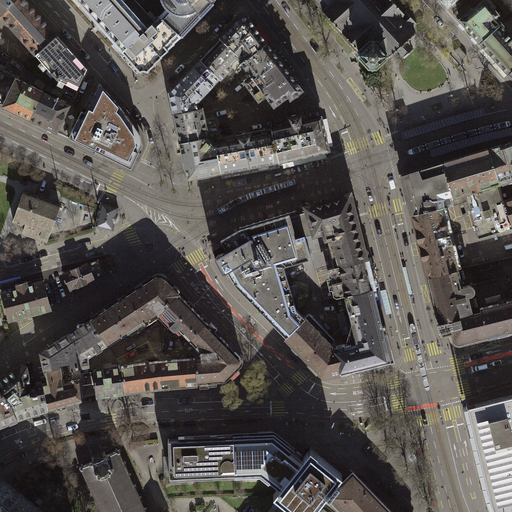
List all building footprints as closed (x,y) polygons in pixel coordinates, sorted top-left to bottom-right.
[(0,0),(0,16),(1,16),(16,0),(0,0)] [(36,56),(57,36),(41,18),(26,1),(24,0),(16,0),(1,16),(5,21),(36,56)] [(74,0),(97,25),(123,1),(122,0),(74,0)] [(121,53),(155,22),(135,0),(124,0),(123,1),(97,25),(121,53)] [(179,34),(182,36),(185,33),(189,29),(216,0),(162,0),(163,2),(165,6),(168,10),(165,13),(161,17),(164,19),(163,20),(179,35),(179,34)] [(312,0),(323,11),(322,12),(359,53),(358,54),(363,59),(368,64),(372,70),(387,57),(389,59),(398,50),(407,42),(416,34),(411,28),(417,23),(406,11),(403,13),(391,0),(312,0)] [(496,18),(499,15),(485,0),(484,0),(459,21),(468,29),(473,35),(481,43),(502,24),(496,18)] [(155,22),(121,53),(140,73),(141,71),(144,71),(146,71),(148,73),(149,71),(156,64),(156,63),(162,58),(162,57),(169,51),(168,50),(175,44),(174,44),(181,37),(179,35),(163,20),(160,17),(155,22)] [(242,63),(267,44),(248,18),(240,18),(221,39),(239,56),(237,57),(239,60),(242,63)] [(511,35),(502,24),(481,43),(492,56),(509,74),(511,71),(511,35)] [(57,36),(36,56),(49,70),(48,70),(53,76),(54,76),(58,80),(77,89),(87,69),(70,50),(57,36)] [(200,61),(219,78),(221,80),(227,73),(233,67),(230,65),(237,57),(239,56),(221,39),(200,61)] [(414,50),(407,42),(398,50),(405,58),(414,50)] [(267,44),(242,63),(252,76),(244,82),(259,101),(266,96),(269,100),(274,106),(288,96),(290,99),(302,91),(267,44)] [(467,56),(459,46),(454,51),(463,60),(467,56)] [(219,78),(200,61),(196,64),(169,93),(174,114),(198,109),(197,108),(197,103),(214,84),(216,82),(219,78)] [(30,119),(43,92),(16,79),(18,76),(4,69),(3,72),(0,78),(0,104),(3,106),(30,119)] [(82,111),(78,119),(69,138),(131,168),(143,145),(141,137),(140,133),(137,128),(126,113),(100,83),(86,113),(82,111)] [(43,92),(30,119),(30,120),(31,119),(45,126),(45,127),(56,132),(69,105),(43,92)] [(69,105),(56,132),(69,138),(78,119),(75,118),(79,110),(69,105)] [(198,109),(174,114),(180,142),(205,137),(205,138),(208,137),(205,122),(202,107),(197,108),(198,109)] [(273,133),(279,161),(329,150),(321,117),(304,120),(302,114),(288,117),(290,124),(271,128),(272,133),(273,133)] [(216,146),(221,173),(278,162),(279,161),(273,133),(272,133),(271,128),(236,135),(236,139),(215,144),(216,146)] [(216,146),(215,144),(211,140),(208,137),(205,138),(205,137),(180,142),(187,179),(221,173),(216,146)] [(511,145),(490,151),(511,223),(511,145)] [(478,239),(511,228),(511,223),(490,151),(443,165),(455,204),(467,200),(478,239)] [(404,177),(413,214),(443,207),(455,204),(443,165),(404,177)] [(60,205),(24,192),(13,221),(27,225),(24,233),(46,241),(49,233),(50,233),(60,205)] [(336,266),(366,259),(350,194),(331,200),(306,207),(307,211),(309,217),(314,234),(322,232),(327,247),(329,246),(330,248),(327,249),(326,249),(327,254),(332,253),(336,266)] [(119,207),(101,203),(96,226),(113,231),(119,207)] [(457,264),(443,207),(413,214),(417,233),(415,233),(417,241),(419,241),(420,246),(422,250),(419,251),(421,258),(423,258),(427,272),(428,276),(458,269),(457,264)] [(309,217),(307,211),(302,212),(296,214),(295,210),(239,227),(240,229),(233,233),(221,240),(227,251),(215,258),(224,273),(228,271),(231,277),(235,284),(233,285),(264,316),(279,332),(283,336),(285,338),(306,317),(305,317),(301,313),(296,308),(288,277),(285,269),(284,266),(312,258),(306,237),(314,234),(309,217)] [(366,259),(336,266),(329,268),(328,271),(334,295),(337,297),(345,295),(373,288),(366,259)] [(88,263),(64,273),(70,290),(95,280),(94,278),(103,274),(98,261),(88,265),(88,263)] [(467,267),(458,269),(428,276),(440,323),(437,323),(439,331),(441,331),(443,335),(451,333),(453,340),(461,343),(483,338),(488,337),(475,284),(471,285),(467,267)] [(127,295),(147,326),(158,319),(158,313),(179,293),(165,279),(163,277),(160,276),(157,277),(155,278),(127,295)] [(507,276),(475,284),(488,337),(511,330),(511,297),(511,298),(509,290),(511,290),(507,276)] [(50,308),(43,280),(29,284),(28,281),(15,285),(16,288),(2,291),(10,319),(50,308)] [(373,288),(345,295),(357,342),(385,335),(384,333),(387,332),(385,325),(382,325),(376,298),(379,297),(377,290),(374,290),(373,288)] [(158,313),(158,319),(168,328),(170,326),(173,329),(175,329),(176,330),(178,329),(179,328),(189,339),(207,322),(179,293),(158,313)] [(147,326),(127,295),(91,319),(107,343),(127,331),(129,335),(132,335),(147,326)] [(329,376),(351,370),(345,348),(345,343),(336,346),(334,340),(309,314),(305,317),(306,317),(285,338),(310,363),(309,364),(317,372),(318,371),(320,374),(323,376),(326,376),(329,376)] [(107,343),(91,319),(85,323),(78,324),(78,327),(77,328),(91,351),(92,353),(107,343)] [(207,322),(189,339),(201,351),(202,359),(195,359),(197,383),(200,383),(200,386),(209,386),(208,382),(225,381),(242,365),(240,355),(215,330),(218,327),(210,319),(207,322)] [(71,367),(80,366),(88,365),(87,356),(92,353),(91,351),(77,328),(41,352),(44,368),(59,366),(59,363),(71,361),(71,367)] [(357,345),(345,348),(351,370),(353,370),(354,373),(361,371),(360,368),(378,364),(378,367),(386,365),(385,362),(391,361),(385,335),(357,342),(357,345)] [(197,383),(195,359),(195,358),(162,360),(158,361),(161,386),(165,386),(197,383)] [(161,386),(158,361),(122,366),(126,391),(161,386)] [(30,388),(31,388),(26,366),(22,364),(14,369),(0,380),(0,389),(6,396),(15,390),(19,395),(29,392),(30,391),(30,390),(30,388)] [(59,366),(44,368),(47,382),(43,383),(48,409),(66,404),(84,399),(80,366),(71,367),(72,372),(64,373),(63,370),(60,370),(59,366)] [(126,391),(122,366),(93,370),(96,395),(112,393),(112,396),(118,395),(117,392),(126,391)] [(15,390),(6,396),(10,400),(17,419),(24,416),(38,412),(48,409),(43,383),(34,385),(34,387),(31,388),(30,388),(30,390),(30,391),(29,392),(19,395),(15,390)] [(0,423),(1,426),(17,419),(10,400),(6,396),(0,389),(0,423)] [(489,493),(492,501),(495,511),(511,511),(511,394),(468,406),(489,493)] [(235,477),(260,476),(269,483),(270,481),(278,487),(279,488),(303,458),(302,457),(294,451),(295,448),(274,432),(233,433),(233,434),(235,476),(235,477)] [(235,476),(233,434),(179,436),(179,438),(168,439),(170,476),(180,476),(180,479),(235,476)] [(341,483),(337,480),(343,473),(322,457),(318,454),(318,453),(310,447),(302,457),(303,458),(279,488),(278,487),(273,494),(285,503),(296,511),(312,511),(327,493),(329,495),(341,483)] [(163,511),(161,511),(145,511),(145,510),(147,509),(146,507),(144,508),(139,498),(142,497),(141,495),(139,497),(134,487),(136,486),(136,484),(133,485),(129,475),(131,474),(131,473),(128,474),(124,464),(126,463),(125,461),(123,462),(119,452),(121,451),(120,449),(118,450),(117,448),(115,449),(116,451),(107,455),(107,454),(106,454),(105,451),(91,458),(92,460),(92,461),(83,465),(82,463),(80,464),(81,466),(79,467),(80,469),(82,469),(86,479),(85,479),(86,481),(88,480),(92,490),(90,491),(91,493),(93,492),(97,501),(95,502),(96,504),(98,503),(101,511),(163,511)] [(341,483),(329,495),(346,511),(392,511),(353,471),(341,483)]
